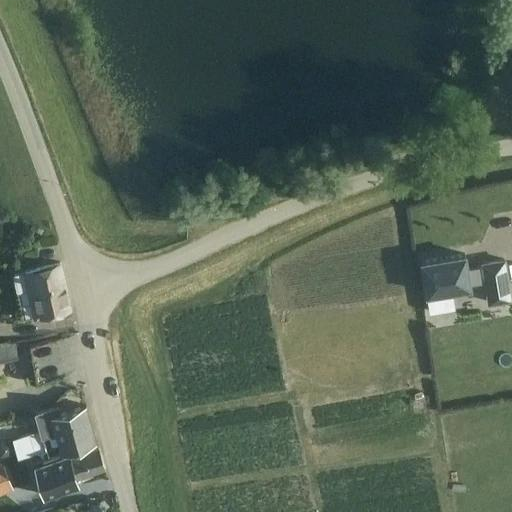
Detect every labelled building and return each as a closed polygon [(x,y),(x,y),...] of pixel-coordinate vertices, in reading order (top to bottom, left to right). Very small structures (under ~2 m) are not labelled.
[(422,261),(427,294),(470,287),(470,285),(486,282),(489,303),(511,299),(504,260),(480,264),(480,267),(468,269),(465,254),(422,261)] [(71,310),(61,263),(14,274),(18,291),(28,289),(35,318),(71,310)] [(39,410),(34,411),(45,449),(41,450),(43,457),(96,442),(86,406),(60,414),(57,405),(39,410)] [(42,462),(36,464),(46,496),(81,486),(80,485),(86,483),(84,477),(105,470),(98,449),(72,457),(71,453),(57,458),(42,462)] [(0,492),(12,488),(2,464),(0,464),(0,492)]
